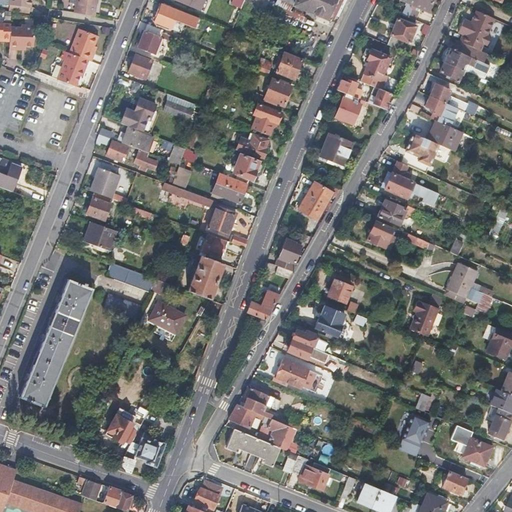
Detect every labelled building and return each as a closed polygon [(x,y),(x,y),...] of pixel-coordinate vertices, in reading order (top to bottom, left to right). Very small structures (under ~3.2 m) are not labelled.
[(10,0),(9,5),(30,9),(31,0),(10,0)] [(95,16),(97,0),(76,0),(76,5),(75,13),(95,16)] [(201,0),(179,0),(199,8),(201,0)] [(244,0),(241,10),(261,18),(268,0),(295,0),(296,0),(244,0)] [(334,0),(296,0),(294,5),(327,19),(334,0)] [(412,8),(415,0),(401,0),(408,3),(403,15),(407,17),(410,12),(412,8)] [(432,0),(415,0),(412,8),(414,9),(416,7),(427,12),(432,0)] [(161,4),(154,21),(171,28),(178,11),(161,4)] [(30,9),(9,5),(8,11),(11,11),(29,14),(30,9)] [(463,34),(460,41),(480,51),(484,43),(487,45),(490,37),(487,35),(494,19),(477,11),(471,23),(463,20),(457,32),(463,34)] [(391,36),(387,45),(399,50),(402,41),(409,43),(416,26),(397,18),(390,35),(391,36)] [(0,38),(2,39),(2,42),(9,43),(10,26),(10,24),(5,24),(5,22),(0,21),(0,38)] [(155,52),(161,36),(164,38),(167,39),(167,37),(171,38),(172,36),(162,32),(163,30),(147,23),(138,47),(154,54),(155,52)] [(9,50),(18,50),(18,46),(26,47),(33,47),(35,26),(21,25),(21,27),(10,26),(9,43),(9,50)] [(421,32),(426,35),(430,27),(425,25),(421,32)] [(79,29),(69,54),(89,62),(91,63),(94,56),(92,54),(94,47),(99,37),(79,29)] [(164,38),(161,36),(155,52),(157,52),(159,51),(164,38)] [(450,48),(444,62),(462,70),(464,66),(465,65),(466,64),(469,64),(475,67),(474,68),(486,73),(489,66),(450,48)] [(373,87),(381,90),(387,76),(382,74),(390,57),(371,49),(371,50),(367,49),(363,57),(367,59),(366,60),(369,61),(360,81),(373,87)] [(83,68),(86,69),(89,62),(69,54),(63,51),(60,60),(64,62),(57,80),(75,88),(80,76),(83,68)] [(279,63),(276,72),(294,79),(301,60),(283,53),(281,59),(279,63)] [(151,62),(135,55),(128,72),(145,79),(151,62)] [(164,56),(162,63),(167,64),(174,67),(177,61),(164,56)] [(162,63),(152,59),(151,62),(155,64),(154,66),(164,70),(167,64),(162,63)] [(259,62),(257,68),(268,72),(270,66),(259,62)] [(462,70),(444,62),(440,72),(451,77),(450,79),(457,82),(462,70)] [(464,66),(462,70),(483,79),(486,73),(474,68),(475,67),(469,64),(466,64),(465,65),(464,66)] [(272,79),(263,102),(277,107),(278,104),(283,106),(291,87),(272,79)] [(336,90),(344,93),(359,99),(362,91),(355,88),(357,84),(347,79),(346,82),(341,80),(339,84),(336,90)] [(211,81),(204,98),(211,101),(217,84),(211,81)] [(434,84),(429,96),(444,103),(449,91),(434,84)] [(390,94),(381,90),(373,87),(369,97),(374,99),(372,104),(374,105),(386,110),(390,104),(386,102),(390,94)] [(359,99),(344,93),(335,117),(353,124),(360,106),(372,111),(374,105),(372,104),(359,99)] [(439,116),(436,121),(450,127),(458,109),(447,104),(444,103),(429,96),(425,106),(431,109),(429,112),(433,114),(439,116)] [(447,104),(458,109),(472,115),(475,108),(450,97),(447,104)] [(263,102),(254,98),(252,102),(257,104),(253,115),(257,116),(252,129),(270,136),(274,123),(276,124),(281,113),(278,111),(279,108),(277,107),(263,102)] [(134,112),(126,109),(120,123),(141,131),(147,117),(150,119),(155,105),(139,99),(134,112)] [(166,101),(162,111),(188,121),(192,111),(166,101)] [(435,121),(427,140),(438,145),(453,151),(462,132),(450,127),(436,121),(435,121)] [(195,123),(191,133),(196,135),(200,125),(195,123)] [(107,146),(113,131),(102,127),(96,141),(107,146)] [(125,134),(122,143),(139,149),(147,153),(152,138),(127,129),(125,134)] [(116,141),(122,143),(125,134),(120,132),(116,141)] [(192,145),(196,135),(191,133),(187,143),(192,145)] [(248,153),(248,155),(257,158),(258,157),(263,159),(267,149),(265,148),(269,140),(250,133),(247,142),(249,143),(245,152),(248,153)] [(328,133),(320,153),(335,158),(334,162),(343,165),(353,142),(328,133)] [(413,133),(400,162),(407,166),(426,174),(438,145),(427,140),(413,133)] [(112,142),(107,156),(122,162),(128,148),(112,142)] [(170,161),(179,165),(181,158),(184,151),(185,149),(174,145),(171,152),(173,153),(170,161)] [(148,153),(147,153),(139,149),(134,162),(154,169),(156,161),(146,158),(148,153)] [(197,155),(184,151),(181,158),(194,163),(197,155)] [(335,158),(320,153),(319,156),(334,162),(335,158)] [(233,172),(249,179),(252,171),(255,172),(256,172),(259,171),(261,166),(260,163),(259,162),(259,161),(240,154),(233,172)] [(0,171),(17,178),(21,166),(0,157),(0,171)] [(384,189),(395,193),(402,178),(408,180),(410,175),(404,173),(407,166),(400,162),(397,161),(392,173),(391,173),(384,189)] [(174,177),(171,185),(185,190),(192,171),(178,165),(174,177)] [(98,167),(90,190),(95,192),(109,197),(118,175),(98,167)] [(165,183),(171,185),(174,177),(168,174),(165,183)] [(246,185),(219,175),(212,193),(239,203),(246,185)] [(402,178),(395,193),(406,198),(413,183),(408,180),(402,178)] [(165,183),(164,183),(162,188),(214,207),(215,206),(216,202),(185,190),(171,185),(165,183)] [(305,203),(303,201),(298,209),(317,221),(333,194),(314,183),(310,189),(313,190),(305,203)] [(313,190),(310,189),(303,201),(305,203),(313,190)] [(436,193),(426,189),(423,196),(433,200),(436,193)] [(109,197),(95,192),(86,214),(104,220),(113,199),(109,197)] [(415,216),(417,210),(404,205),(402,208),(385,200),(378,216),(397,224),(403,213),(414,217),(415,216)] [(120,201),(119,201),(117,206),(150,219),(152,213),(124,203),(120,201)] [(214,207),(206,229),(227,237),(235,214),(215,206),(214,207)] [(495,240),(509,211),(500,207),(486,236),(495,240)] [(437,219),(417,210),(415,216),(435,224),(437,219)] [(115,231),(91,222),(83,241),(108,251),(115,231)] [(374,222),(366,241),(377,245),(383,248),(384,247),(389,249),(394,237),(389,235),(392,229),(374,222)] [(140,230),(137,239),(142,241),(145,232),(140,230)] [(309,237),(301,233),(299,240),(307,243),(309,237)] [(183,234),(180,243),(185,245),(188,236),(183,234)] [(202,250),(219,257),(225,241),(208,234),(202,250)] [(427,247),(429,243),(408,234),(406,240),(426,248),(427,247)] [(232,235),(229,242),(244,248),(247,241),(232,235)] [(456,238),(449,251),(457,255),(464,242),(456,238)] [(279,267),(292,272),(295,262),(294,262),(300,246),(294,244),(295,243),(285,239),(275,265),(279,267)] [(229,242),(225,241),(219,257),(223,258),(229,242)] [(377,245),(366,241),(364,247),(374,251),(377,245)] [(195,268),(187,291),(209,299),(222,263),(200,255),(198,260),(195,268)] [(190,266),(195,268),(198,260),(193,258),(190,266)] [(151,289),(156,279),(111,263),(105,276),(149,292),(151,289)] [(446,289),(465,298),(476,271),(457,263),(446,289)] [(289,278),(292,272),(279,267),(277,273),(289,278)] [(173,286),(156,279),(151,289),(165,294),(167,288),(172,290),(173,286)] [(334,279),(327,295),(345,303),(352,286),(334,279)] [(20,398),(42,407),(91,289),(68,280),(20,398)] [(462,304),(465,298),(446,289),(443,295),(462,304)] [(251,302),(247,313),(265,320),(279,296),(267,291),(261,306),(251,302)] [(142,305),(108,293),(103,307),(135,320),(142,305)] [(481,294),(478,303),(488,307),(492,298),(481,294)] [(410,329),(427,335),(438,307),(420,300),(419,302),(415,301),(412,310),(416,312),(410,329)] [(159,302),(150,320),(176,333),(186,315),(159,302)] [(350,302),(347,310),(354,313),(358,305),(350,302)] [(488,307),(478,303),(473,312),(484,317),(488,307)] [(319,317),(315,327),(337,336),(341,326),(340,325),(344,314),(324,306),(320,317),(319,317)] [(367,318),(357,314),(354,321),(364,326),(367,318)] [(511,343),(511,333),(497,327),(487,350),(506,358),(509,350),(507,349),(509,345),(511,346),(511,343)] [(296,330),(292,339),(322,352),(323,349),(314,345),(317,336),(306,330),(304,333),(296,330)] [(322,352),(292,339),(287,351),(306,359),(308,355),(325,363),(329,354),(322,352)] [(436,346),(426,342),(423,349),(433,353),(436,346)] [(283,359),(275,377),(283,381),(288,383),(300,388),(300,386),(306,373),(308,369),(300,366),(296,364),(283,359)] [(411,371),(418,374),(422,363),(415,360),(411,371)] [(511,373),(509,372),(502,391),(511,395),(511,373)] [(306,373),(300,386),(305,388),(308,381),(307,380),(309,374),(306,373)] [(246,398),(243,406),(272,419),(274,416),(271,415),(272,414),(262,410),(264,405),(276,410),(280,400),(250,388),(246,398)] [(498,408),(511,413),(511,411),(511,395),(502,391),(497,389),(490,405),(498,408)] [(430,397),(427,405),(431,407),(436,395),(432,393),(430,397)] [(427,405),(430,397),(423,394),(416,409),(424,412),(427,405)] [(123,440),(130,444),(152,403),(144,399),(131,422),(114,414),(105,431),(112,434),(111,438),(121,443),(123,440)] [(267,443),(279,448),(288,426),(272,419),(243,406),(237,404),(231,414),(228,419),(249,428),(253,417),(262,420),(261,422),(263,423),(262,426),(272,431),(267,443)] [(508,421),(511,413),(498,408),(488,433),(502,438),(509,422),(508,421)] [(417,457),(430,422),(412,416),(399,450),(417,457)] [(272,466),(279,448),(267,443),(234,429),(226,448),(236,452),(239,445),(265,455),(262,462),(272,466)] [(163,444),(153,441),(142,437),(137,450),(135,455),(134,457),(146,461),(145,463),(155,466),(163,444)] [(492,447),(470,438),(462,457),(470,461),(475,463),(484,466),(492,447)] [(129,445),(122,457),(130,460),(132,454),(135,455),(137,450),(129,445)] [(292,472),(298,456),(294,454),(290,453),(290,452),(283,469),(292,472)] [(298,456),(292,472),(301,476),(307,459),(298,456)] [(130,460),(122,457),(116,469),(130,474),(134,461),(130,460)] [(330,469),(314,462),(311,468),(305,466),(299,480),(322,489),(330,469)] [(15,471),(0,465),(0,511),(1,511),(4,503),(30,511),(78,511),(81,505),(12,482),(15,471)] [(466,480),(448,473),(443,486),(460,494),(466,480)] [(101,485),(78,477),(76,483),(81,485),(79,490),(83,491),(81,496),(95,501),(101,485)] [(355,480),(349,477),(341,496),(347,499),(355,480)] [(195,502),(214,510),(222,488),(206,481),(202,489),(201,488),(195,502)] [(388,511),(395,496),(364,483),(357,501),(383,511),(388,511)] [(103,504),(115,508),(121,492),(109,487),(103,504)] [(133,496),(121,492),(115,508),(126,511),(130,503),(133,496)] [(418,511),(442,511),(447,501),(427,493),(418,511)] [(143,499),(136,497),(134,503),(141,505),(143,499)] [(412,503),(410,508),(408,511),(416,511),(419,506),(412,503)]
